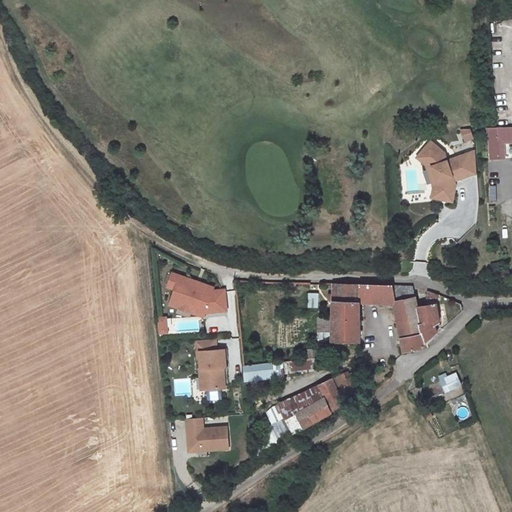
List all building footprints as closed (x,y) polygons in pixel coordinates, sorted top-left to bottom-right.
[(511,127),(494,129),(495,137),(511,135),(511,127)] [(511,135),(495,137),(497,156),(505,155),(503,142),(511,140),(511,135)] [(429,141),(417,156),(430,167),(438,187),(436,199),(454,202),(456,184),(455,181),(477,172),(474,149),(446,160),(443,152),(429,141)] [(417,156),(415,158),(425,166),(433,187),(431,199),(436,199),(438,187),(430,167),(417,156)] [(172,273),(168,286),(175,289),(172,296),(173,296),(195,304),(192,312),(204,316),(205,312),(227,310),(225,289),(213,290),(214,287),(172,273)] [(331,318),(331,342),(359,342),(358,304),(393,305),(402,352),(424,347),(424,343),(436,333),(433,325),(439,322),(436,305),(417,307),(413,288),(332,284),(331,318)] [(441,297),(427,293),(426,298),(439,302),(441,297)] [(317,295),(309,294),(309,308),(317,308),(317,295)] [(192,312),(195,304),(173,296),(170,304),(192,312)] [(166,317),(158,318),(159,334),(168,333),(166,317)] [(318,342),(331,342),(331,318),(318,319),(318,342)] [(196,361),(200,361),(200,351),(216,351),(215,340),(195,341),(196,361)] [(318,349),(309,349),(308,359),(318,360),(318,349)] [(226,368),(225,350),(216,351),(200,351),(200,361),(200,368),(199,369),(200,378),(204,377),(205,390),(224,389),(223,368),(226,368)] [(283,364),(244,368),(245,383),(284,379),(283,364)] [(342,375),(332,380),(344,402),(354,396),(342,375)] [(332,380),(318,388),(324,399),(330,410),(344,402),(332,380)] [(317,386),(278,408),(285,421),(296,415),(324,399),(318,388),(317,386)] [(296,415),(303,428),(332,412),(330,410),(324,399),(296,415)] [(296,415),(285,421),(293,434),(303,428),(296,415)] [(186,420),(188,453),(228,450),(226,427),(202,429),(202,419),(186,420)]
